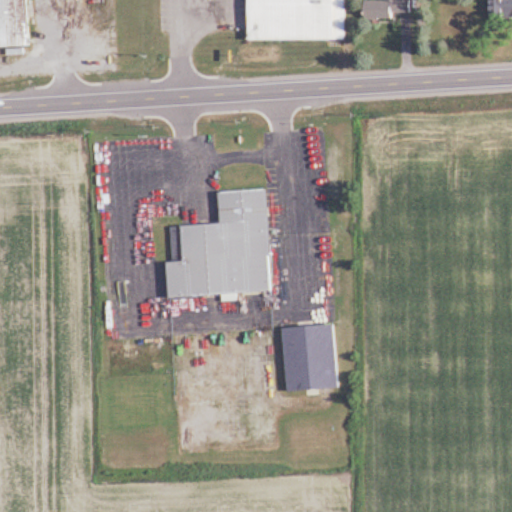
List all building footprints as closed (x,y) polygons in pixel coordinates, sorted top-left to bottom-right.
[(0,0),(0,48),(30,48),(28,0),(0,0)] [(250,0),(251,42),(348,41),(347,0),(250,0)] [(413,0),(386,0),(387,1),(368,1),(368,21),(396,21),(396,14),(413,14),(413,0)] [(511,0),(492,0),(492,19),(511,18),(511,0)] [(171,298),(275,294),(271,191),(223,193),(224,225),(173,227),(174,263),(170,263),(171,298)] [(342,391),(338,327),(286,330),(289,394),(342,391)]
